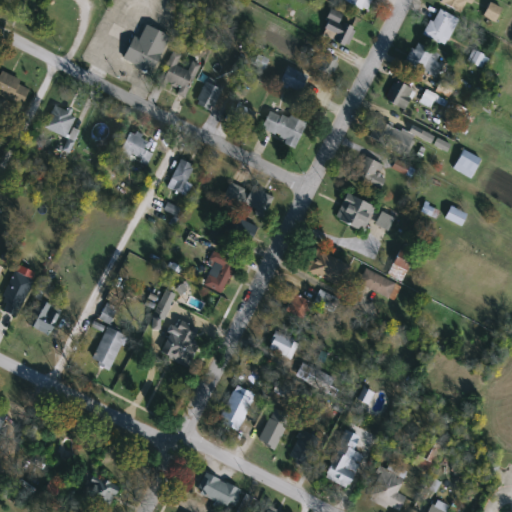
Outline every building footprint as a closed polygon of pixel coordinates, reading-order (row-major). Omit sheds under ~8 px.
[(371,0),(364,12),(342,0),(371,0)] [(468,0),(459,14),(439,1),(439,0),(468,0)] [(458,20),(444,46),(423,34),(437,8),(458,20)] [(342,15),(340,21),(355,28),(346,47),(319,35),(331,9),(342,15)] [(152,73),(122,61),(132,36),(138,38),(143,25),(168,35),(152,73)] [(443,65),(436,78),(406,61),(416,43),(439,55),(436,61),(443,65)] [(310,65),(319,50),(338,60),(329,76),(310,65)] [(159,83),(173,52),(180,56),(176,66),(187,71),(191,61),(200,65),(185,98),(175,93),(176,91),(159,83)] [(279,84),(285,67),(306,73),(301,91),(279,84)] [(0,74),(1,72),(30,87),(17,113),(0,104),(0,74)] [(210,111),(194,103),(205,82),(221,90),(210,111)] [(413,90),(406,110),(385,102),(393,82),(413,90)] [(247,127),(229,118),(237,103),(255,112),(247,127)] [(41,131),(55,105),(76,116),(62,142),(41,131)] [(260,135),(267,111),(304,122),(297,146),(260,135)] [(402,154),(371,133),(380,119),(412,140),(402,154)] [(136,153),(126,160),(117,147),(138,134),(153,158),(143,164),(136,153)] [(480,159),(470,179),(452,169),(462,150),(480,159)] [(382,166),(377,174),(385,178),(378,190),(353,174),(365,156),(382,166)] [(180,194),(166,188),(179,159),(193,165),(180,194)] [(273,197),(263,214),(242,203),(252,186),(273,197)] [(362,232),(334,218),(347,193),(374,207),(362,232)] [(444,218),(450,206),(466,214),(460,226),(444,218)] [(374,223),(383,209),(395,216),(387,230),(374,223)] [(222,240),(231,217),(254,226),(245,249),(222,240)] [(339,286),(305,270),(315,249),(348,265),(339,286)] [(401,281),(387,275),(398,249),(413,255),(401,281)] [(206,289),(210,250),(233,253),(229,292),(206,289)] [(0,302),(16,268),(33,276),(14,317),(0,310),(0,302)] [(394,300),(358,284),(364,270),(401,286),(394,300)] [(313,303),(319,290),(339,300),(332,313),(313,303)] [(285,312),(291,295),(309,301),(302,319),(285,312)] [(28,326),(41,301),(60,311),(47,336),(28,326)] [(125,336),(110,371),(90,363),(105,328),(125,336)] [(195,363),(168,363),(168,328),(195,328),(195,363)] [(267,350),(275,332),(298,343),(290,360),(267,350)] [(332,380),(325,394),(294,376),(302,363),(332,380)] [(254,395),(237,431),(218,422),(235,386),(254,395)] [(0,427),(0,408),(8,412),(0,427)] [(285,427),(273,450),(256,441),(268,419),(285,427)] [(287,458),(300,430),(319,439),(306,466),(287,458)] [(323,478),(344,431),(359,437),(353,451),(362,455),(348,489),(323,478)] [(398,511),(395,511),(367,499),(380,468),(387,471),(390,464),(406,472),(397,493),(405,497),(398,511)] [(78,495),(73,505),(67,502),(81,470),(118,486),(109,508),(78,495)] [(241,490),(231,510),(195,493),(204,473),(241,490)] [(428,511),(434,500),(448,507),(445,511),(428,511)]
